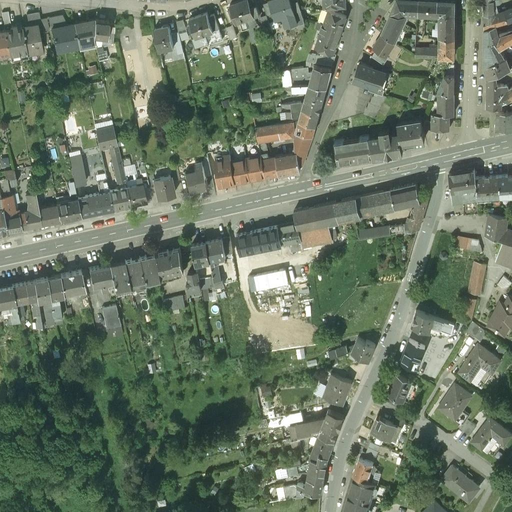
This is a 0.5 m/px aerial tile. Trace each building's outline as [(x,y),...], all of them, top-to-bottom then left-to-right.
[(239,0),(238,0),(230,3),(232,7),(228,9),(233,22),(239,20),(242,30),(248,28),(248,26),(239,0)] [(253,0),(239,0),(248,26),(248,28),(255,25),(252,18),(251,17),(250,15),(260,12),(257,3),(255,3),(253,0)] [(290,0),(268,0),(269,1),(273,12),(275,20),(282,17),(285,27),(297,22),(294,13),(295,13),(295,12),(290,0)] [(410,0),(396,0),(391,12),(392,13),(408,14),(409,14),(410,0)] [(417,0),(410,0),(409,14),(419,14),(417,0)] [(438,0),(417,0),(419,14),(439,14),(438,0)] [(455,0),(438,0),(439,14),(447,12),(455,12),(455,0)] [(483,0),(484,26),(495,23),(507,19),(511,16),(511,5),(510,7),(506,8),(500,11),(497,1),(499,0),(483,0)] [(273,12),(269,1),(263,3),(266,14),(267,14),(273,12)] [(347,14),(328,8),(322,24),(317,22),(315,28),(321,29),(315,45),(333,52),(339,35),(340,35),(342,37),(344,32),(343,31),(341,32),(341,31),(347,14)] [(301,9),(295,12),(295,13),(294,13),(297,22),(298,24),(305,22),(301,9)] [(8,10),(1,11),(4,23),(10,22),(8,10)] [(39,10),(26,12),(28,23),(38,22),(38,23),(41,22),(40,17),(39,10)] [(207,11),(199,13),(205,31),(219,26),(214,12),(208,14),(207,11)] [(408,14),(392,13),(391,12),(389,16),(398,20),(399,18),(405,21),(408,14)] [(447,12),(439,14),(439,19),(455,20),(455,12),(447,12)] [(61,13),(49,15),(51,26),(63,24),(61,13)] [(205,31),(199,13),(190,17),(191,21),(188,23),(192,36),(198,34),(201,43),(208,41),(207,40),(205,31)] [(266,14),(260,16),(263,30),(270,28),(270,23),(267,14),(266,14)] [(49,27),(47,16),(40,17),(41,22),(42,28),(49,27)] [(398,20),(389,16),(382,31),(396,40),(396,41),(405,21),(399,18),(398,20)] [(95,17),(74,21),(78,41),(78,43),(94,40),(93,35),(95,17)] [(109,18),(95,17),(93,35),(101,36),(100,40),(101,40),(107,41),(109,18)] [(184,18),(177,20),(179,30),(180,31),(187,28),(184,18)] [(455,20),(439,19),(436,19),(436,26),(433,26),(433,33),(439,33),(439,42),(456,42),(455,20)] [(63,24),(51,26),(55,48),(65,46),(64,43),(78,41),(74,21),(63,24)] [(28,23),(22,25),(27,48),(42,45),(38,23),(38,22),(28,23)] [(16,23),(10,24),(10,27),(5,28),(9,51),(10,55),(27,52),(27,48),(22,25),(16,26),(16,23)] [(170,23),(155,26),(159,45),(168,43),(168,45),(174,43),(172,31),(170,23)] [(497,31),(495,23),(484,26),(484,35),(497,31)] [(232,24),(226,26),(230,38),(236,36),(232,24)] [(5,28),(0,28),(0,53),(9,51),(5,28)] [(502,33),(498,34),(497,31),(484,35),(484,43),(495,39),(500,47),(501,46),(511,39),(511,28),(509,30),(502,33)] [(179,30),(172,31),(174,43),(182,42),(180,31),(179,30)] [(396,40),(382,31),(373,45),(376,47),(387,54),(387,53),(396,40)] [(103,49),(101,44),(101,40),(100,40),(101,36),(93,35),(94,40),(98,59),(107,57),(106,50),(104,49),(103,49)] [(484,43),(484,63),(506,55),(501,46),(500,47),(495,39),(484,43)] [(456,42),(439,42),(439,54),(455,55),(456,42)] [(436,45),(415,44),(415,53),(437,53),(437,48),(436,45)] [(387,54),(376,47),(372,54),(384,62),(389,54),(387,53),(387,54)] [(335,57),(309,53),(306,61),(306,66),(311,65),(312,61),(333,64),(335,57)] [(383,69),(384,62),(371,54),(368,63),(374,65),(373,66),(383,69)] [(506,55),(484,63),(487,76),(496,73),(510,66),(509,62),(506,55)] [(368,63),(362,61),(361,62),(359,62),(354,79),(370,84),(379,87),(380,85),(386,70),(383,69),(373,66),(374,65),(368,63)] [(448,63),(436,92),(438,92),(454,92),(454,67),(454,64),(448,63)] [(332,67),(314,65),(309,82),(327,84),(332,67)] [(290,68),(281,70),(283,85),(286,85),(292,84),(290,68)] [(497,83),(496,73),(487,76),(487,82),(497,83)] [(309,82),(292,84),(292,90),(307,89),(306,94),(323,98),(327,84),(309,82)] [(497,83),(487,82),(487,97),(501,97),(501,94),(503,93),(503,92),(508,89),(508,88),(507,83),(497,83)] [(511,85),(508,88),(508,89),(503,92),(503,93),(506,100),(511,98),(511,97),(511,85)] [(372,96),(370,101),(369,101),(367,106),(366,106),(364,112),(375,115),(387,93),(383,92),(376,90),(373,96),(372,96)] [(454,92),(438,92),(438,101),(433,99),(428,112),(435,112),(435,107),(438,107),(438,112),(438,113),(449,113),(453,113),(454,92)] [(501,97),(487,97),(487,106),(501,106),(501,102),(506,100),(503,93),(501,94),(501,97)] [(323,98),(306,94),(304,100),(301,100),(291,101),(291,102),(292,108),(300,107),(319,112),(323,98)] [(319,112),(300,107),(292,108),(293,114),(301,113),(299,118),(316,123),(319,112)] [(292,108),(286,109),(281,110),(281,116),(293,114),(292,108)] [(506,112),(496,111),(495,129),(503,129),(506,129),(506,112)] [(435,112),(428,112),(423,125),(431,127),(449,128),(449,113),(438,113),(438,112),(435,112)] [(423,125),(421,117),(397,121),(399,129),(401,141),(425,136),(423,125)] [(299,118),(256,125),(259,140),(294,133),(293,129),(296,130),(299,118)] [(316,123),(299,118),(296,130),(313,133),(316,123)] [(113,124),(96,129),(100,145),(109,143),(111,155),(116,176),(118,176),(120,187),(116,188),(120,205),(130,203),(126,185),(113,124)] [(380,133),(369,134),(369,135),(373,156),(403,150),(401,141),(399,129),(390,131),(390,126),(379,128),(380,133)] [(296,130),(293,129),(294,133),(296,147),(297,151),(299,164),(301,163),(313,133),(296,130)] [(369,135),(334,141),(338,162),(373,156),(369,135)] [(211,140),(204,142),(206,152),(212,151),(213,153),(216,152),(214,143),(212,144),(211,140)] [(109,189),(100,146),(93,148),(99,176),(94,177),(98,192),(109,190),(109,189)] [(294,152),(276,155),(279,173),(300,169),(299,164),(297,151),(296,147),(293,147),(294,152)] [(77,152),(67,154),(69,162),(80,160),(78,152),(77,153),(77,152)] [(223,157),(215,159),(220,185),(221,184),(222,186),(228,185),(229,183),(235,182),(231,160),(230,153),(223,155),(223,157)] [(266,153),(261,154),(265,176),(273,174),(270,156),(268,157),(267,153),(266,153)] [(261,154),(246,157),(250,179),(265,177),(265,176),(261,154)] [(273,174),(279,173),(276,155),(270,156),(273,174)] [(246,157),(231,160),(235,182),(250,179),(246,157)] [(77,165),(70,166),(73,182),(81,181),(77,165)] [(184,165),(177,167),(180,178),(186,177),(185,172),(184,165)] [(185,172),(186,177),(189,190),(208,186),(204,166),(196,168),(196,169),(185,172)] [(475,166),(449,171),(453,198),(477,195),(477,183),(475,175),(476,175),(475,166)] [(13,167),(4,169),(5,175),(9,175),(10,183),(16,182),(15,181),(17,181),(14,167),(13,167)] [(177,167),(171,168),(173,180),(180,178),(177,167)] [(31,170),(23,172),(24,178),(33,177),(31,170)] [(511,171),(509,172),(500,173),(501,194),(511,193),(511,171)] [(170,173),(153,177),(158,197),(174,193),(170,173)] [(476,175),(475,175),(477,183),(477,195),(477,196),(501,194),(500,173),(490,174),(490,173),(486,174),(476,175)] [(6,177),(0,178),(0,196),(10,194),(6,177)] [(416,180),(391,187),(395,203),(395,205),(419,199),(421,199),(416,180)] [(142,182),(126,185),(130,203),(146,199),(142,182)] [(391,187),(383,188),(387,203),(385,206),(395,203),(391,187)] [(120,205),(116,188),(109,189),(109,190),(112,207),(120,205)] [(383,188),(336,200),(341,218),(361,213),(385,206),(387,203),(383,188)] [(27,209),(24,209),(27,225),(42,222),(39,206),(35,190),(26,192),(28,201),(27,209)] [(98,192),(85,195),(89,212),(112,207),(109,190),(98,192)] [(10,194),(0,196),(0,197),(7,229),(22,226),(18,208),(13,209),(10,194)] [(76,196),(59,200),(62,218),(80,214),(76,196)] [(419,199),(413,207),(409,220),(390,223),(365,228),(363,219),(355,221),(359,237),(403,229),(420,225),(428,198),(421,199),(419,199)] [(336,200),(324,203),(328,221),(341,218),(336,200)] [(56,203),(39,206),(42,222),(60,218),(56,203)] [(301,246),(332,239),(328,221),(324,203),(294,210),(296,221),(300,239),(301,246)] [(489,211),(488,218),(507,221),(508,214),(508,213),(489,211)] [(507,221),(488,218),(485,232),(503,236),(506,225),(507,221)] [(296,221),(278,225),(282,243),(288,242),(300,239),(296,221)] [(278,225),(237,234),(240,253),(282,243),(278,225)] [(511,226),(506,225),(503,236),(499,246),(511,250),(511,226)] [(455,243),(470,246),(472,235),(457,232),(455,243)] [(230,235),(222,237),(226,252),(232,250),(230,235)] [(479,236),(472,235),(470,246),(482,248),(479,236)] [(222,237),(207,240),(211,261),(215,278),(221,277),(218,262),(226,260),(225,255),(227,255),(226,252),(222,237)] [(300,239),(288,242),(290,252),(302,249),(301,246),(300,239)] [(207,240),(192,243),(196,262),(207,259),(207,262),(211,261),(207,240)] [(511,250),(499,246),(496,258),(507,262),(511,263),(511,250)] [(180,247),(154,252),(154,255),(158,275),(185,269),(180,247)] [(154,255),(146,257),(146,254),(139,256),(139,258),(143,277),(144,279),(159,275),(158,275),(154,255)] [(139,258),(132,260),(131,258),(124,259),(125,260),(129,280),(143,277),(139,258)] [(486,261),(474,259),(468,288),(480,290),(486,261)] [(125,260),(117,262),(116,261),(109,263),(113,280),(114,287),(130,284),(129,280),(125,260)] [(109,263),(89,267),(92,284),(99,282),(101,289),(108,287),(107,281),(113,280),(109,263)] [(286,267),(249,275),(252,288),(289,280),(286,267)] [(79,269),(60,273),(63,292),(85,287),(81,269),(79,269)] [(199,269),(188,270),(190,279),(188,279),(190,288),(202,286),(200,277),(199,269)] [(60,273),(47,276),(50,299),(58,297),(57,293),(63,292),(60,273)] [(504,273),(498,280),(506,287),(511,279),(504,273)] [(211,275),(200,277),(202,286),(213,284),(211,275)] [(50,299),(47,276),(0,286),(0,318),(0,319),(0,316),(0,307),(2,307),(1,303),(3,303),(4,308),(2,310),(3,318),(11,317),(8,302),(11,301),(13,314),(24,312),(21,299),(33,296),(35,306),(37,306),(37,303),(38,303),(37,297),(43,296),(46,319),(61,316),(58,297),(50,299)] [(221,277),(215,278),(217,291),(223,290),(221,283),(224,282),(223,276),(221,277)] [(476,294),(465,291),(461,305),(473,308),(476,294)] [(183,292),(163,297),(166,308),(185,304),(183,292)] [(511,293),(509,292),(502,305),(498,302),(488,319),(505,328),(511,315),(511,293)] [(116,302),(101,305),(108,334),(122,331),(116,302)] [(473,308),(461,305),(460,310),(471,313),(473,308)] [(434,313),(416,308),(412,321),(430,327),(431,321),(434,313)] [(444,317),(434,313),(431,321),(441,324),(444,317)] [(444,317),(441,324),(441,326),(451,330),(454,320),(444,317)] [(487,327),(473,317),(466,328),(480,337),(487,327)] [(425,343),(410,336),(401,357),(417,363),(425,343)] [(376,343),(367,339),(367,340),(358,337),(352,350),(351,354),(357,357),(359,353),(370,358),(376,343)] [(491,349),(478,340),(474,347),(473,346),(463,360),(464,361),(460,367),(471,375),(476,367),(477,368),(483,360),(486,362),(491,362),(495,364),(502,355),(492,348),(491,349)] [(347,345),(329,351),(331,357),(349,351),(347,345)] [(343,375),(345,369),(336,366),(334,366),(332,371),(343,375)] [(413,375),(396,368),(387,388),(394,391),(404,396),(405,395),(413,375)] [(343,375),(332,371),(323,393),(344,401),(353,379),(343,375)] [(472,390),(456,379),(439,403),(456,414),(472,390)] [(404,396),(394,391),(391,399),(402,404),(406,396),(405,395),(404,396)] [(301,408),(289,410),(291,422),(304,419),(301,408)] [(344,414),(329,408),(326,416),(291,424),(293,435),(315,430),(314,428),(321,427),(323,422),(339,428),(344,414)] [(393,419),(378,413),(378,414),(379,415),(378,419),(376,418),(372,428),(390,435),(396,421),(393,419)] [(406,418),(396,413),(393,419),(396,421),(403,424),(406,418)] [(511,431),(490,415),(484,423),(483,422),(479,429),(475,435),(475,434),(472,438),(482,446),(488,437),(490,438),(492,436),(490,434),(493,431),(505,440),(511,431)] [(467,416),(460,425),(464,429),(472,419),(467,416)] [(477,423),(472,419),(464,429),(469,433),(477,423)] [(335,438),(339,428),(323,422),(321,427),(319,432),(335,438)] [(335,438),(319,432),(311,456),(312,456),(318,457),(319,451),(328,455),(335,438)] [(310,435),(300,438),(302,447),(309,446),(310,435)] [(381,443),(371,438),(367,449),(377,453),(381,443)] [(324,479),(328,455),(319,451),(318,457),(312,456),(311,456),(309,455),(301,462),(285,465),(288,475),(304,472),(308,472),(308,476),(324,479)] [(300,455),(284,458),(281,459),(283,464),(285,465),(301,462),(300,455)] [(373,460),(360,455),(353,471),(354,471),(368,476),(373,460)] [(467,472),(458,465),(458,466),(452,462),(441,476),(450,483),(453,479),(472,494),(479,484),(465,473),(467,472)] [(368,476),(354,471),(342,507),(359,511),(365,511),(376,478),(368,476)] [(441,478),(431,471),(426,481),(433,488),(441,478)] [(324,479),(308,476),(306,482),(299,481),(298,483),(296,482),(284,485),(286,497),(305,493),(305,488),(321,492),(324,479)] [(450,511),(434,497),(420,511),(450,511)]
